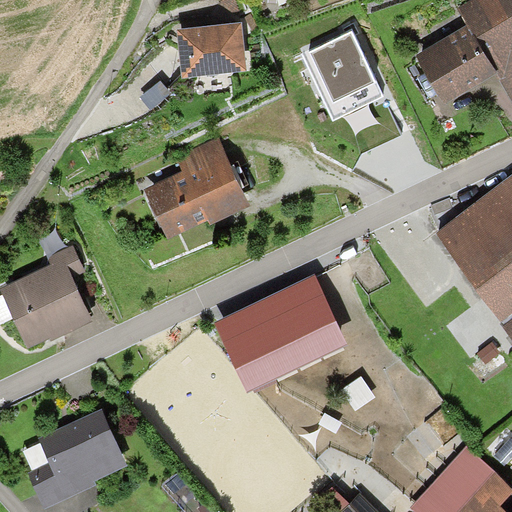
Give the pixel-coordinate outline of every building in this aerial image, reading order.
[(418,50),(447,96),(495,65),(497,69),(511,92),(511,0),(474,0),(463,7),(470,18),(418,50)] [(224,17),(179,21),(183,67),(246,62),(242,16),(224,17)] [(303,51),(335,121),(386,97),(354,28),(303,51)] [(185,171),(149,188),(171,232),(210,213),(212,218),(248,201),(218,138),(179,157),(185,171)] [(511,180),(438,235),(497,314),(511,302),(511,180)] [(53,264),(7,284),(30,338),(62,324),(87,314),(69,274),(80,269),(72,250),(51,259),(53,264)] [(313,275),(221,320),(252,383),(344,338),(313,275)] [(511,302),(497,314),(511,334),(511,302)] [(492,332),(470,347),(479,361),(501,346),(492,332)] [(71,421),(39,435),(50,459),(30,468),(45,500),(94,477),(91,472),(125,456),(102,406),(71,421)] [(411,503),(419,511),(448,511),(493,464),(467,442),(411,503)] [(448,511),(511,511),(511,507),(500,497),(511,483),(511,480),(493,464),(448,511)] [(336,511),(379,511),(356,490),(336,511)]
